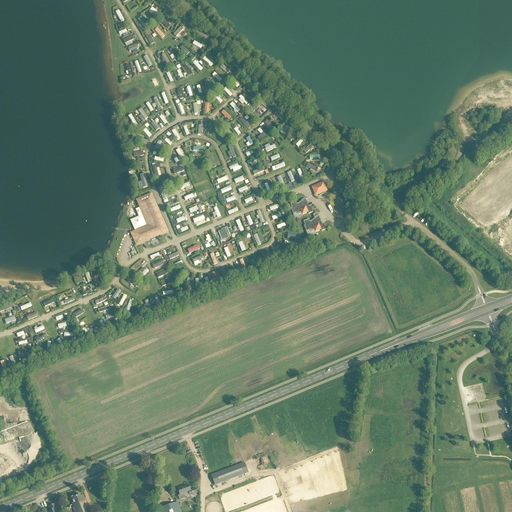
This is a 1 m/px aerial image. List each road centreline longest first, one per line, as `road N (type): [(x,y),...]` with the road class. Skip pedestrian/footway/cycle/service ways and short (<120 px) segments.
road 1 (primary): [(0,509),(395,344)]
road 2 (unclassified): [(301,188),(355,242),(418,226),(471,272),(485,306)]
